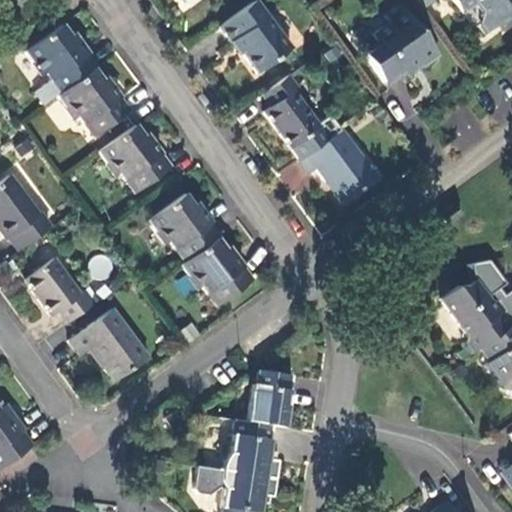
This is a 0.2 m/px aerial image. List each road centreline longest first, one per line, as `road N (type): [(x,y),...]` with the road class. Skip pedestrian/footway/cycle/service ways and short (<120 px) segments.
road 1 (residential): [(102,0),(307,292)]
road 2 (residential): [(87,447),(307,292)]
road 3 (residential): [(307,292),(511,139)]
road 4 (residential): [(329,430),(434,449),(478,511)]
road 5 (residential): [(307,292),(341,345),(329,430)]
road 6 (residential): [(0,329),(87,447)]
